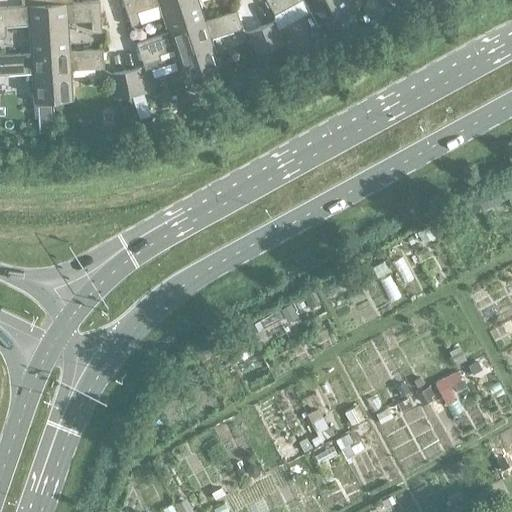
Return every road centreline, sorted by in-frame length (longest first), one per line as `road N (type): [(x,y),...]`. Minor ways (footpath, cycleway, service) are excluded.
road 1 (secondary): [(511,47),(108,270)]
road 2 (secondary): [(126,333),(209,266),(511,104)]
